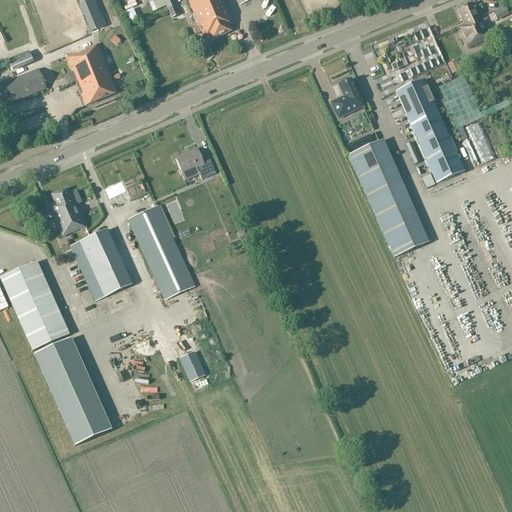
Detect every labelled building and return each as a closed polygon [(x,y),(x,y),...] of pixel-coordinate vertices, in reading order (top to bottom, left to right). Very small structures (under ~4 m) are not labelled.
[(92,0),(91,0),(79,5),(90,33),(104,28),(92,0)] [(171,0),(161,0),(167,11),(175,7),(175,6),(171,0)] [(233,24),(222,0),(187,0),(199,26),(193,29),(195,33),(201,31),(204,37),(209,34),(212,40),(230,32),(228,26),(233,24)] [(472,5),(458,12),(465,26),(457,30),(467,51),(491,39),(481,18),(478,19),(472,5)] [(492,13),(496,22),(508,16),(508,15),(511,12),(511,5),(504,9),(504,8),(492,13)] [(97,46),(66,58),(74,78),(86,106),(116,94),(97,46)] [(7,61),(11,72),(33,63),(29,52),(7,61)] [(460,71),(456,61),(447,65),(452,75),(460,71)] [(445,63),(432,70),(437,81),(450,74),(445,63)] [(38,70),(0,86),(9,106),(47,90),(38,70)] [(338,101),(331,104),(338,119),(364,107),(351,80),(338,86),(339,87),(344,98),(338,101)] [(423,82),(396,94),(395,94),(436,185),(466,172),(462,163),(460,164),(423,82)] [(471,123),(483,161),(498,157),(485,119),(471,123)] [(383,141),(349,156),(348,157),(393,259),(428,244),(383,141)] [(415,166),(420,163),(411,143),(406,146),(415,166)] [(185,182),(199,176),(201,181),(215,175),(210,161),(203,164),(197,150),(183,155),(183,157),(176,160),(185,182)] [(426,190),(435,186),(430,175),(421,180),(426,190)] [(75,191),(69,194),(67,190),(51,196),(56,207),(49,210),(61,238),(87,228),(74,199),(78,197),(75,191)] [(158,208),(142,215),(128,221),(154,277),(165,302),(194,288),(158,208)] [(106,231),(79,243),(69,248),(94,303),(131,286),(106,231)] [(0,279),(0,282),(32,353),(69,337),(36,263),(0,279)] [(69,345),(33,361),(73,452),(110,435),(69,345)] [(200,381),(210,378),(209,372),(199,375),(200,381)]
